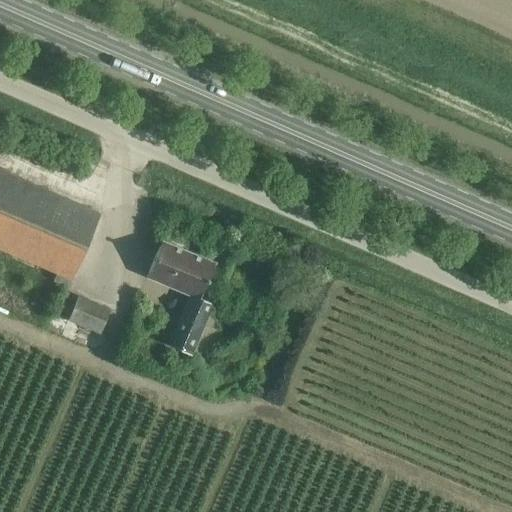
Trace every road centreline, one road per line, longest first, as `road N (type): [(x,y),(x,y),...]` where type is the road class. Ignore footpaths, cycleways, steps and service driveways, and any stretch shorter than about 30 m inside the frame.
road 1 (primary): [(0,6),(511,231)]
road 2 (unclassified): [(511,301),(0,79)]
